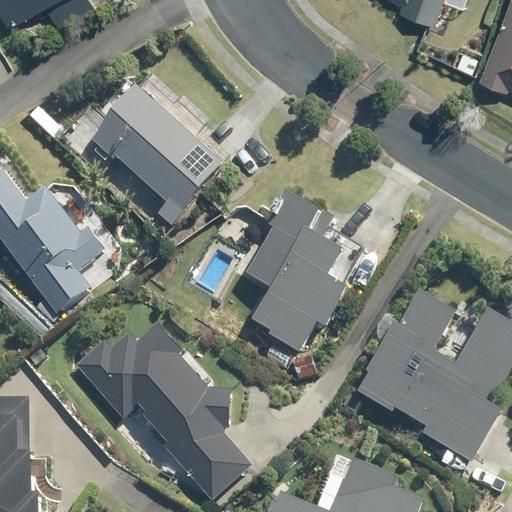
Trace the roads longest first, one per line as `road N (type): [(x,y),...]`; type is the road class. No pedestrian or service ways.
road 1 (tertiary): [(252,0),(276,38),(330,89),(511,203)]
road 2 (residential): [(192,0),(0,107)]
